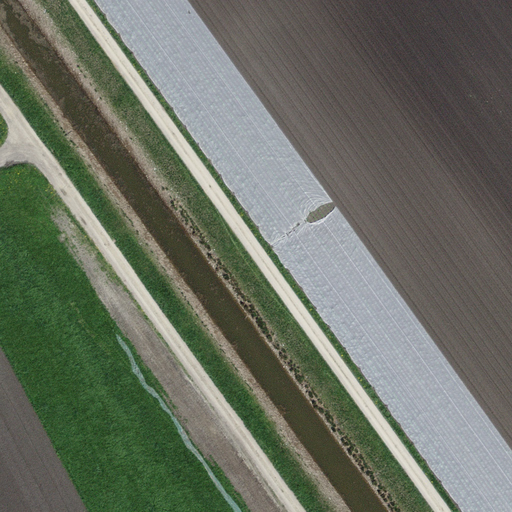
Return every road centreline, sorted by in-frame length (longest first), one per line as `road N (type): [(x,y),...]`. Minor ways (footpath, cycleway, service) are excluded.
road 1 (track): [(68,0),(436,511)]
road 2 (track): [(296,511),(0,101)]
